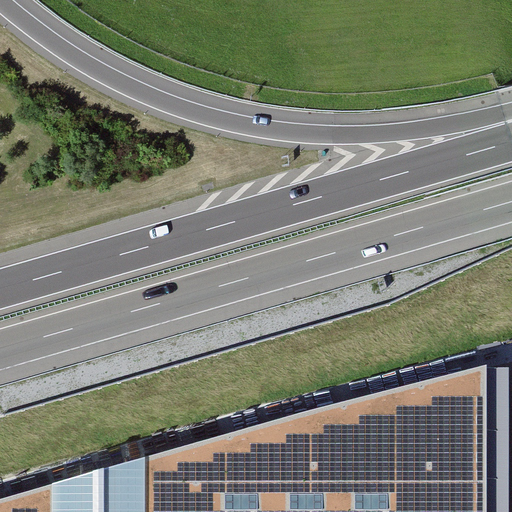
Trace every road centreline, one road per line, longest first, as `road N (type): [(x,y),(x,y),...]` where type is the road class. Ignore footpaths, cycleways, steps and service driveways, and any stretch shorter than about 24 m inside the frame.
road 1 (motorway): [(511,116),(354,133),(223,118),(97,67),(4,0)]
road 2 (motorway): [(511,140),(0,289)]
road 3 (motorway): [(0,351),(511,203)]
